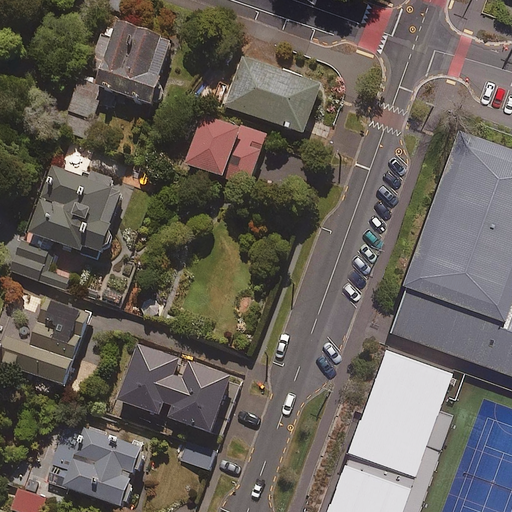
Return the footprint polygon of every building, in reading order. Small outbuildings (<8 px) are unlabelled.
[(172,41),(117,23),(112,38),(101,34),(92,60),(102,64),(97,80),(81,75),(68,111),(93,119),(99,102),(111,107),(116,93),(150,105),(172,41)] [(321,84),(243,56),(226,105),(304,133),(321,84)] [(265,137),(202,116),(186,164),(249,185),(265,137)] [(511,141),(466,124),(392,326),(511,369),(511,141)] [(122,192),(52,167),(29,233),(99,258),(122,192)] [(22,241),(11,270),(66,290),(70,277),(48,269),(54,253),(22,241)] [(90,315),(42,299),(37,314),(31,312),(21,341),(0,333),(0,363),(65,386),(90,315)] [(160,305),(146,299),(139,314),(154,320),(160,305)] [(118,400),(158,414),(162,401),(172,404),(167,417),(211,432),(231,376),(138,344),(118,400)] [(134,484),(130,483),(134,471),(142,474),(148,455),(140,452),(142,446),(87,428),(80,448),(60,441),(52,466),(62,469),(56,485),(122,507),(124,501),(128,502),(134,484)] [(216,451),(187,441),(181,460),(210,470),(216,451)] [(31,461),(16,456),(9,480),(24,484),(31,461)] [(43,511),(47,500),(18,490),(12,510),(18,511),(43,511)]
